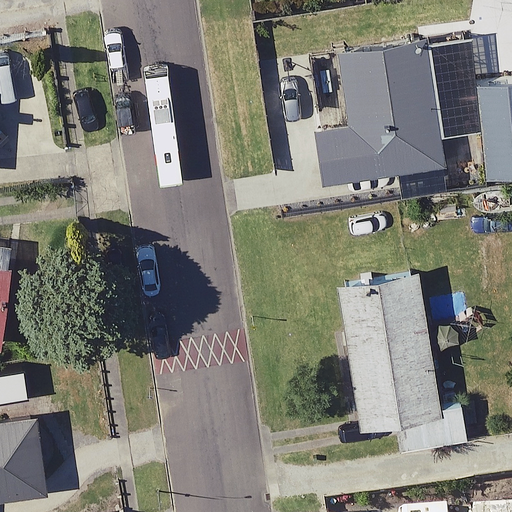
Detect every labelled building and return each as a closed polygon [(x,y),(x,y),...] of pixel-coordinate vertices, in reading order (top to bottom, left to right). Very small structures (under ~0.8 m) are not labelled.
[(435,14),(433,0),(391,0),(394,19),(435,14)] [(403,47),(401,33),(329,45),(340,113),(305,119),(313,175),(390,163),(394,188),(460,178),(455,144),(434,147),(425,84),(442,82),(435,42),(403,47)] [(511,166),(511,75),(464,81),(475,171),(511,166)] [(498,231),(468,229),(465,296),(494,297),(498,231)] [(431,398),(408,261),(329,274),(352,418),(390,412),(394,441),(458,431),(452,395),(431,398)] [(0,488),(37,484),(28,407),(0,409),(0,488)]
